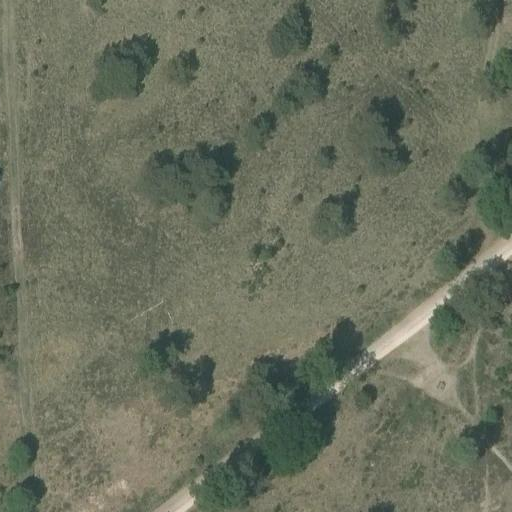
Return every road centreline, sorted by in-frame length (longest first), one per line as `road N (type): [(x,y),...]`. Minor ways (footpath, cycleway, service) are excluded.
road 1 (track): [(163,511),(511,246)]
road 2 (track): [(496,258),(477,213),(491,0)]
